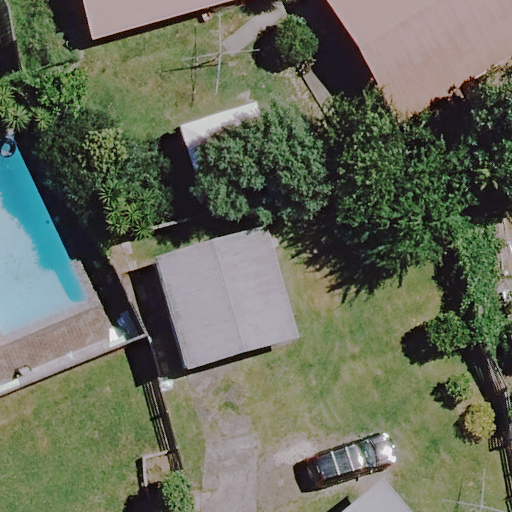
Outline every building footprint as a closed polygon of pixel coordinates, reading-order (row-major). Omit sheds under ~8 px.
[(59,0),(75,55),(263,0),(59,0)] [(511,0),(298,0),(380,136),(511,57),(511,0)] [(284,351),(251,236),(139,269),(173,383),(205,373),(284,351)] [(0,393),(98,351),(81,311),(0,346),(0,393)] [(380,511),(369,498),(351,511),(380,511)]
